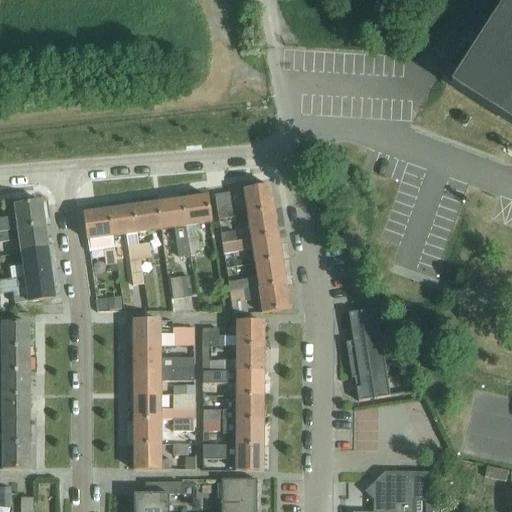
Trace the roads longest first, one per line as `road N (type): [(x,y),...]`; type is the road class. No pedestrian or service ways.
road 1 (residential): [(289,149),(320,357),(319,511)]
road 2 (residential): [(62,168),(78,314),(79,511)]
road 3 (residential): [(289,149),(62,168)]
